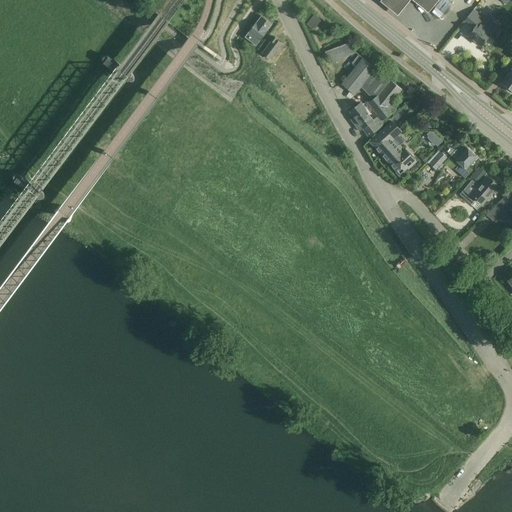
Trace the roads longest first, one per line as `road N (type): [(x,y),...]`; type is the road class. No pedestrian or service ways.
road 1 (unclassified): [(511,384),(378,189)]
road 2 (unclassified): [(378,189),(281,0)]
road 3 (residential): [(511,318),(408,198),(378,189)]
road 4 (primary): [(446,79),(350,0)]
